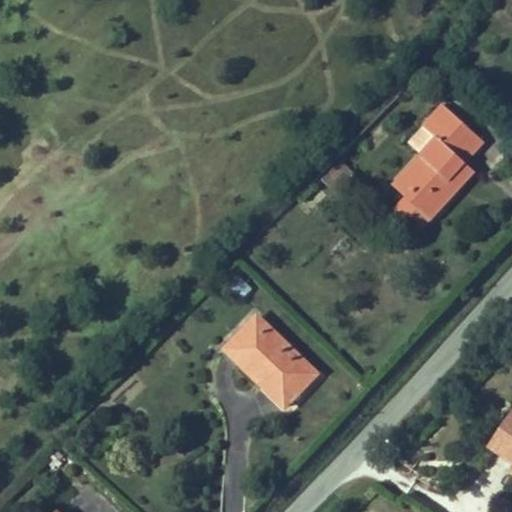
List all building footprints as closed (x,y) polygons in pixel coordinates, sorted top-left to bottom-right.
[(452,234),(495,192),(482,180),(497,165),(511,149),(511,142),(479,110),(458,131),(473,145),(430,188),(441,199),(429,211),(452,234)] [(510,177),(497,165),(482,180),(495,192),(510,177)] [(353,367),(296,311),(262,344),(320,401),(353,367)] [(511,429),(501,422),(479,458),(509,476),(504,484),(511,488),(511,429)] [(101,511),(91,502),(81,511),(101,511)]
